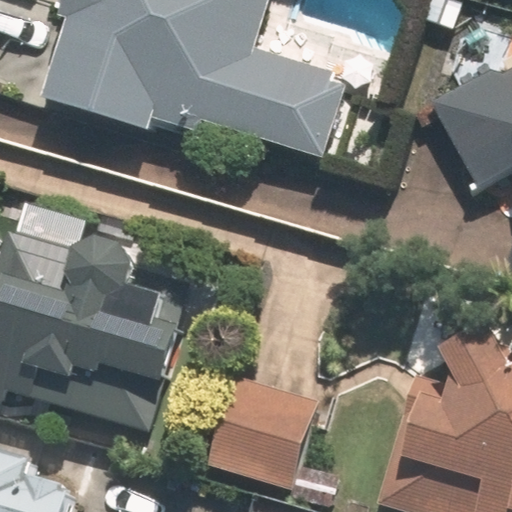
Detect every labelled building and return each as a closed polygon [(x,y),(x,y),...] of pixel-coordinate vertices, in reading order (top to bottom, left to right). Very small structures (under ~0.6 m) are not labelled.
[(277,0),(95,0),(71,97),(331,164),(355,73),(264,49),(277,0)] [(511,69),(454,103),(494,196),(511,187),(511,69)] [(204,282),(25,228),(4,295),(0,293),(0,393),(156,440),(204,282)] [(511,511),(511,327),(449,312),(433,376),(405,497),(468,511),(511,511)] [(330,393),(256,368),(224,463),(298,488),(330,393)] [(104,511),(116,475),(0,437),(0,511),(104,511)]
